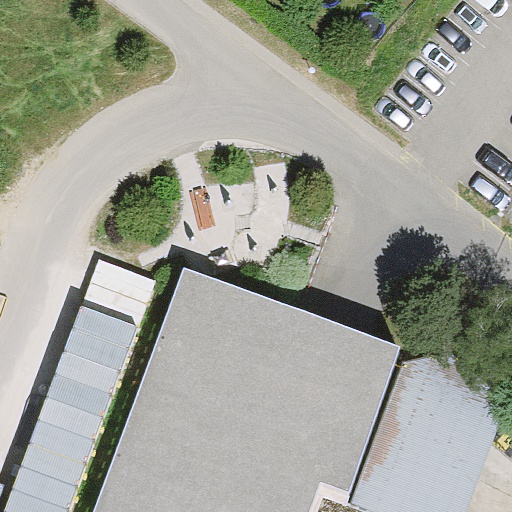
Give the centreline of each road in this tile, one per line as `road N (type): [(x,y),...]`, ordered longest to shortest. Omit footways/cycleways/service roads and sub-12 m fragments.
road 1 (residential): [(263,87),(136,128),(81,168),(50,216),(0,357)]
road 2 (residential): [(263,87),(511,280)]
road 3 (residential): [(150,0),(263,87)]
